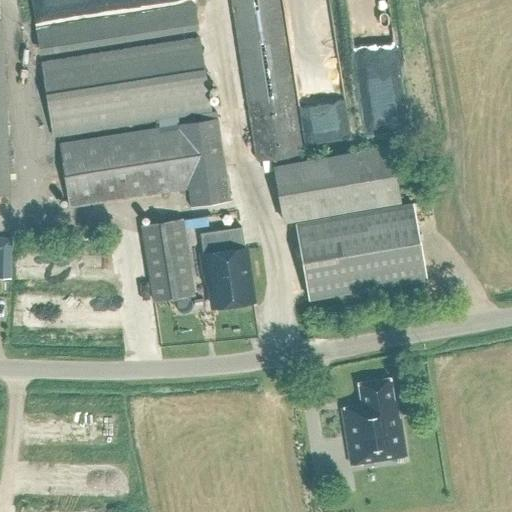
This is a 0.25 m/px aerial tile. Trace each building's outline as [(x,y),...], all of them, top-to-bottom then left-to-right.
[(277,0),(230,0),(257,161),(272,158),(284,221),(398,201),(388,146),(304,161),(277,0)] [(349,0),(358,56),(381,53),(373,0),(349,0)] [(196,22),(193,4),(35,29),(38,46),(196,22)] [(0,28),(0,193),(8,193),(0,28)] [(210,113),(198,37),(40,63),(52,136),(158,119),(159,127),(59,144),(70,206),(185,187),(189,208),(231,201),(216,112),(210,113)] [(413,203),(296,224),(309,299),(426,278),(413,203)] [(194,294),(181,220),(140,227),(153,301),(194,294)] [(235,249),(231,228),(200,233),(203,254),(201,254),(204,275),(208,274),(213,307),(252,301),(244,248),(235,249)] [(343,411),(355,466),(406,455),(389,378),(358,384),(362,407),(343,411)]
